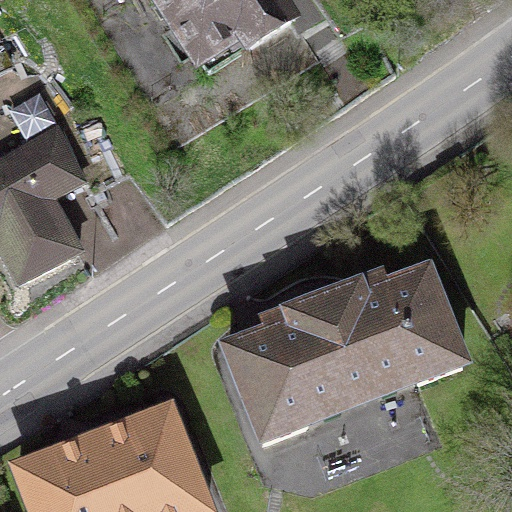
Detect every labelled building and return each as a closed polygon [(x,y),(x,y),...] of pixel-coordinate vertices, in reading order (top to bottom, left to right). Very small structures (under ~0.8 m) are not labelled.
[(154,0),(198,67),(240,40),(247,51),(291,23),(275,0),(154,0)] [(0,71),(11,66),(0,43),(0,71)] [(57,135),(0,166),(0,254),(18,287),(78,256),(50,203),(80,185),(57,135)] [(307,432),(305,425),(415,382),(417,389),(462,372),(427,281),(360,308),(357,299),(290,324),(294,334),(227,359),(262,450),(307,432)] [(76,454),(18,477),(31,511),(204,511),(167,418),(75,451),(76,454)]
